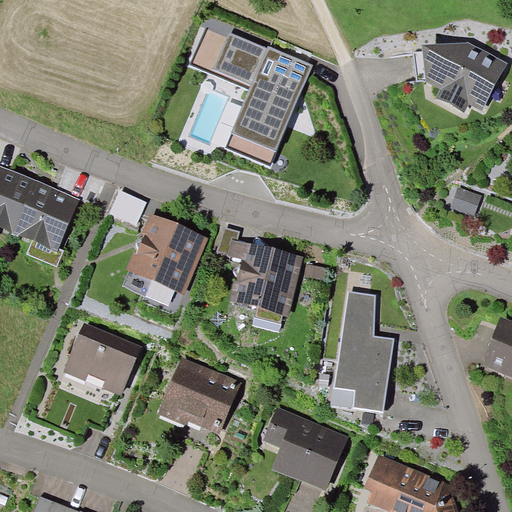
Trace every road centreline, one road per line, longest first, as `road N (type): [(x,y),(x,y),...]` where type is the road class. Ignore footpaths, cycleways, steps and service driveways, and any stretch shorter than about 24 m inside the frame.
road 1 (residential): [(0,121),(116,170),(405,248)]
road 2 (residential): [(405,248),(503,511)]
road 3 (residential): [(189,511),(0,441)]
road 4 (residential): [(347,61),(405,248)]
